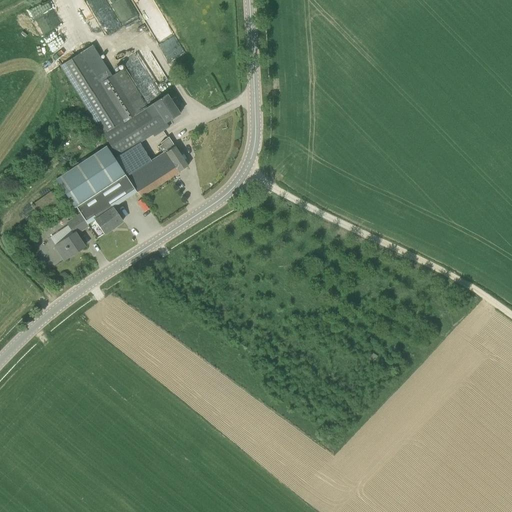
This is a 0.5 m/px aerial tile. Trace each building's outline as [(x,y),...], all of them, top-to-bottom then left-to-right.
[(154,1),(140,10),(143,15),(158,7),(154,1)] [(146,13),(147,21),(160,19),(159,11),(146,13)] [(92,46),(80,53),(100,84),(112,77),(92,46)] [(59,67),(103,137),(124,124),(100,84),(80,53),(59,67)] [(124,124),(132,119),(131,118),(148,107),(123,70),(112,77),(100,84),(124,124)] [(166,95),(153,104),(165,122),(179,114),(166,95)] [(103,137),(116,158),(138,143),(151,134),(153,138),(168,127),(165,122),(153,104),(148,107),(131,118),(132,119),(124,124),(103,137)] [(163,153),(156,158),(169,178),(187,166),(181,156),(183,154),(180,149),(177,151),(174,146),(168,137),(160,142),(162,145),(159,146),(163,153)] [(126,175),(143,165),(150,161),(138,143),(116,158),(114,159),(125,176),(126,175)] [(106,146),(56,178),(55,179),(64,193),(77,212),(78,212),(80,215),(88,226),(88,225),(87,224),(94,220),(113,208),(113,207),(136,192),(137,193),(137,192),(126,175),(125,176),(114,159),(106,146)] [(126,175),(137,192),(140,197),(169,178),(156,158),(150,161),(143,165),(126,175)] [(31,206),(39,218),(59,204),(50,192),(31,206)] [(104,234),(122,221),(113,208),(94,220),(104,234)] [(88,226),(80,215),(67,224),(69,226),(58,234),(63,241),(55,246),(64,260),(84,247),(75,234),(88,226)]
